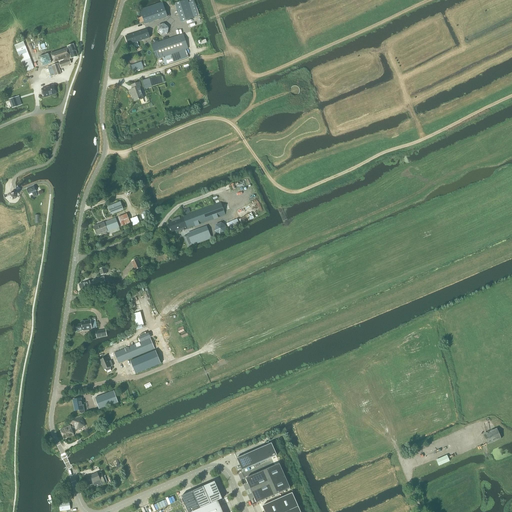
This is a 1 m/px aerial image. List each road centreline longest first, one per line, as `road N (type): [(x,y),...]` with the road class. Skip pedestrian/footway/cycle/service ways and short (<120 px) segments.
road 1 (unclassified): [(88,511),(52,413),(85,200),(106,149),(102,103),(123,0)]
road 2 (track): [(105,154),(217,118),(239,129),(270,179),(304,192),(511,97)]
road 3 (track): [(111,51),(125,32),(168,19),(185,28),(194,56),(105,82)]
road 4 (unclassified): [(246,511),(229,475),(213,467),(106,511)]
road 5 (unclassified): [(18,190),(16,175),(51,160),(60,115),(36,111),(0,126)]
road 6 (unknown): [(55,393),(152,368),(168,359),(164,344)]
road 7 (track): [(422,511),(405,465),(477,433)]
